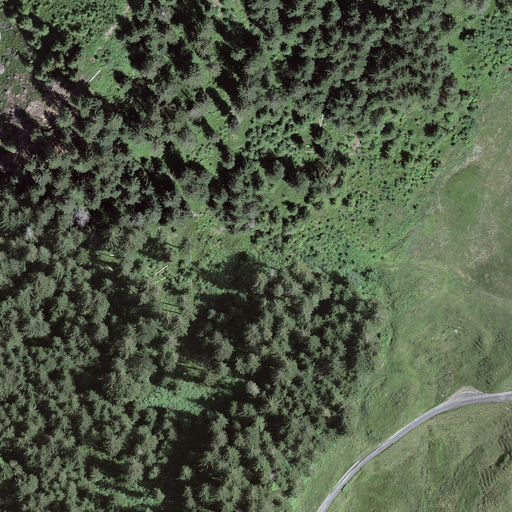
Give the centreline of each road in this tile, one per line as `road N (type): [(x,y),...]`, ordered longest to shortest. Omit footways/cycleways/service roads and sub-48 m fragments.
road 1 (track): [(133,511),(271,372),(350,270),(375,263),(460,274)]
road 2 (track): [(321,511),(355,467),(430,413),(511,395)]
